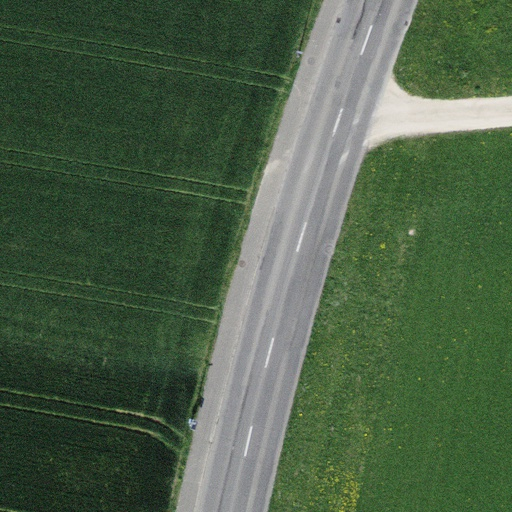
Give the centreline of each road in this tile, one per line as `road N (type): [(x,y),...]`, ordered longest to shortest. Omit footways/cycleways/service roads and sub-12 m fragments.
road 1 (secondary): [(380,0),(333,125),(280,309),(234,511)]
road 2 (track): [(333,125),(511,113)]
